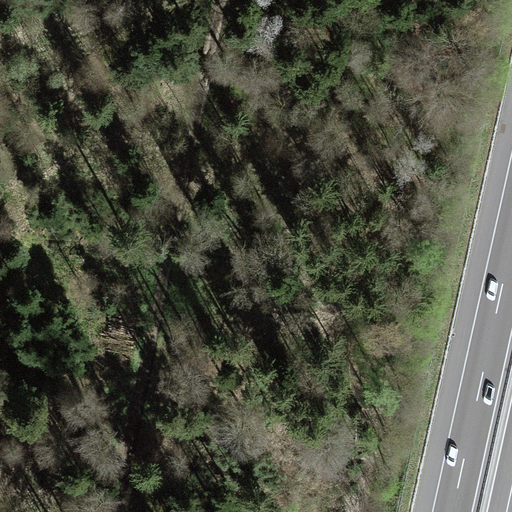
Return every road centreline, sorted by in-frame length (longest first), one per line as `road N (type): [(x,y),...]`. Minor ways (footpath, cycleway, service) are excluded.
road 1 (track): [(213,0),(109,511)]
road 2 (motorway): [(511,241),(452,511)]
